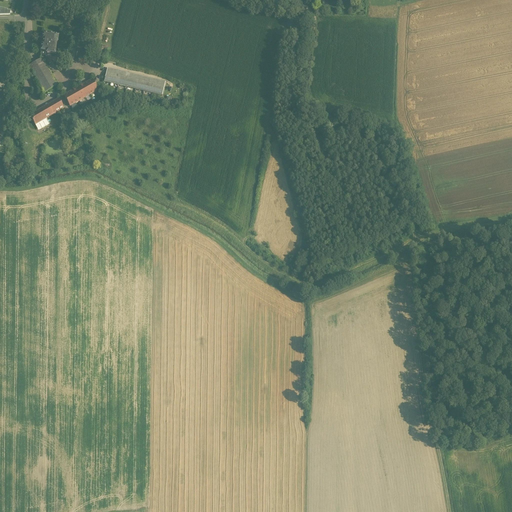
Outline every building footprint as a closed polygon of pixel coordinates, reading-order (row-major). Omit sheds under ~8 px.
[(290,20),(289,27),(299,28),(300,22),(290,20)] [(77,31),(75,48),(83,49),(84,32),(77,31)] [(53,36),(48,35),(48,36),(43,35),(42,41),(43,41),(43,46),(41,45),(41,52),(40,61),(41,60),(42,60),(42,56),(46,57),(46,54),(54,55),(56,43),(57,43),(58,37),(53,37),(53,36)] [(40,61),(29,67),(44,94),(57,87),(41,60),(40,61)] [(165,83),(107,69),(104,83),(162,96),(165,83)] [(92,80),(63,97),(69,108),(98,91),(92,80)] [(98,91),(69,108),(72,111),(100,95),(98,91)] [(58,100),(29,116),(35,126),(64,109),(58,100)]
